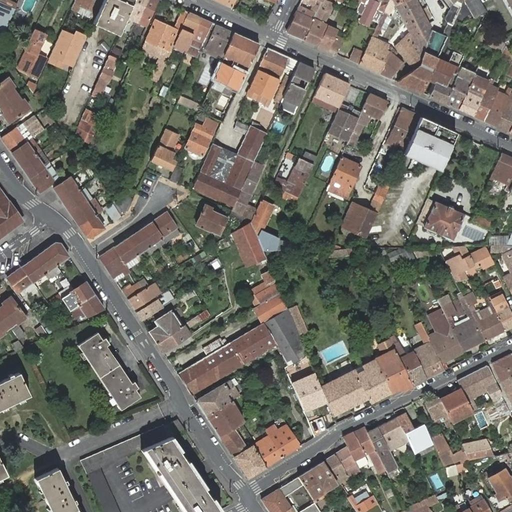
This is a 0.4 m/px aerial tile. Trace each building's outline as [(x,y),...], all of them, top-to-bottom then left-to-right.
[(100,0),(74,0),(71,8),(77,11),(80,5),(92,11),(90,15),(93,17),(95,12),(100,0)] [(103,0),(92,24),(97,26),(100,27),(117,34),(125,17),(132,0),(103,0)] [(132,0),(125,17),(134,21),(137,22),(146,0),(132,0)] [(146,26),(157,0),(146,0),(137,22),(146,26)] [(303,9),(298,6),(296,11),(286,32),(303,40),(313,19),(314,17),(318,8),(321,2),(316,0),(300,0),(301,0),(313,5),(310,14),(312,15),(311,18),(302,14),(303,9)] [(326,0),(321,0),(321,2),(318,8),(329,13),(334,3),(326,0)] [(357,8),(355,12),(361,15),(359,21),(368,26),(371,20),(378,23),(385,8),(388,0),(360,0),(360,2),(359,5),(357,8)] [(378,23),(376,26),(364,51),(358,64),(379,74),(391,48),(388,46),(389,45),(376,39),(381,28),(387,14),(393,1),(392,0),(388,0),(385,8),(378,23)] [(392,0),(405,24),(409,31),(422,55),(419,65),(413,69),(398,81),(397,82),(421,93),(428,79),(437,59),(447,36),(463,0),(457,0),(452,4),(445,17),(445,18),(445,19),(445,20),(445,21),(446,22),(447,22),(442,34),(430,30),(414,0),(392,0)] [(486,10),(480,0),(464,0),(474,17),(486,10)] [(0,33),(3,34),(15,9),(0,1),(0,33)] [(313,19),(303,40),(317,46),(336,54),(343,39),(335,35),(337,30),(327,25),(324,24),(329,13),(318,8),(314,17),(313,19)] [(188,12),(182,9),(173,29),(155,21),(142,49),(163,59),(167,60),(173,46),(173,45),(177,36),(180,29),(188,12)] [(201,18),(188,12),(180,29),(177,36),(173,45),(173,46),(185,52),(190,42),(193,35),(201,18)] [(391,17),(387,14),(381,28),(385,30),(391,17)] [(211,23),(201,18),(193,35),(190,42),(185,52),(196,56),(200,47),(211,23)] [(233,32),(211,23),(200,47),(208,50),(207,52),(218,56),(217,58),(221,59),(223,55),(233,32)] [(501,37),(496,27),(488,45),(501,51),(505,44),(501,37)] [(136,30),(132,28),(127,38),(132,40),(136,30)] [(45,34),(34,29),(24,49),(27,50),(18,68),(38,77),(46,58),(37,54),(45,34)] [(74,36),(61,30),(50,55),(73,66),(85,38),(75,34),(74,36)] [(394,46),(413,69),(419,65),(422,55),(409,31),(394,46)] [(259,44),(233,32),(223,55),(232,60),(229,67),(220,63),(213,78),(237,90),(245,74),(235,69),(238,62),(248,66),(259,44)] [(511,57),(508,49),(505,44),(501,51),(499,55),(510,64),(511,58),(511,57)] [(354,47),(349,60),(358,64),(364,51),(354,47)] [(288,57),(267,48),(257,71),(246,95),(255,99),(263,102),(262,104),(267,106),(270,98),(271,98),(270,97),(278,80),(284,66),(294,71),(298,62),(288,57)] [(396,53),(391,48),(379,74),(391,79),(402,62),(394,56),(396,53)] [(447,64),(437,59),(428,79),(435,83),(429,96),(444,103),(457,75),(455,74),(463,56),(452,51),(447,64)] [(73,66),(50,55),(47,62),(70,72),(73,66)] [(115,58),(108,55),(101,71),(95,85),(91,95),(99,98),(107,80),(109,75),(111,71),(110,70),(115,58)] [(3,56),(0,58),(0,61),(4,67),(9,64),(3,56)] [(292,75),(277,107),(293,114),(304,89),(295,85),(299,78),(308,82),(314,69),(298,62),(294,71),(292,75)] [(461,66),(457,75),(444,103),(458,109),(473,75),(474,72),(461,66)] [(277,107),(292,75),(286,73),(273,101),(275,102),(274,105),(277,107)] [(349,84),(324,73),(314,96),(338,107),(340,103),(349,84)] [(473,75),(458,109),(472,115),(487,81),(473,75)] [(0,88),(8,100),(16,94),(11,87),(14,86),(8,78),(0,83),(0,88)] [(308,82),(299,78),(295,85),(304,89),(308,82)] [(489,79),(487,81),(472,115),(483,121),(496,91),(489,88),(493,80),(489,79)] [(27,82),(26,84),(27,86),(33,93),(36,86),(27,82)] [(163,86),(159,94),(164,97),(168,88),(163,86)] [(504,95),(496,91),(483,121),(495,126),(507,98),(511,88),(507,87),(504,95)] [(38,91),(34,94),(38,100),(43,97),(38,91)] [(379,119),(387,101),(369,93),(361,112),(356,122),(352,131),(348,140),(346,144),(352,147),(355,141),(354,140),(362,125),(366,123),(371,115),(379,119)] [(21,100),(16,94),(8,100),(18,114),(28,106),(23,99),(21,100)] [(201,105),(180,96),(177,102),(199,111),(201,105)] [(338,107),(314,96),(311,101),(336,112),(338,107)] [(507,98),(495,126),(508,132),(511,123),(511,105),(508,103),(510,99),(507,98)] [(7,122),(18,114),(8,100),(0,105),(0,107),(4,112),(2,114),(7,122)] [(340,103),(338,107),(336,112),(328,131),(348,140),(352,131),(356,122),(361,112),(353,108),(351,112),(347,110),(348,106),(340,103)] [(419,116),(402,108),(386,143),(389,145),(388,148),(403,154),(403,153),(404,152),(419,116)] [(100,117),(85,109),(81,118),(83,119),(87,121),(83,130),(92,135),(100,117)] [(199,111),(196,117),(203,120),(205,114),(199,111)] [(55,122),(50,116),(47,112),(44,115),(51,124),(55,122)] [(1,138),(11,153),(26,142),(30,139),(44,130),(33,115),(24,122),(16,128),(1,138)] [(404,152),(403,153),(433,167),(439,169),(455,132),(449,130),(419,116),(404,152)] [(78,128),(83,130),(87,121),(83,119),(78,128)] [(194,123),(191,130),(192,131),(185,148),(202,156),(215,127),(200,120),(198,126),(194,123)] [(237,154),(212,143),(192,187),(233,206),(253,161),(266,133),(250,126),(250,127),(237,121),(234,129),(246,134),(237,154)] [(178,135),(164,129),(162,135),(158,142),(157,146),(150,161),(170,170),(174,161),(170,159),(172,153),(170,152),(178,135)] [(30,139),(26,142),(35,154),(39,151),(30,139)] [(11,153),(20,165),(35,154),(26,142),(11,153)] [(50,163),(41,150),(39,151),(35,154),(44,167),(50,163)] [(313,164),(316,157),(305,152),(302,159),(313,164)] [(511,181),(511,157),(500,153),(488,180),(492,182),(493,178),(507,184),(505,190),(508,191),(511,181)] [(20,165),(28,177),(44,167),(35,154),(20,165)] [(340,157),(326,189),(330,191),(331,189),(336,192),(346,196),(360,166),(340,157)] [(302,159),(299,158),(295,167),(288,182),(286,185),(284,191),(297,197),(313,164),(302,159)] [(253,161),(233,206),(231,211),(232,211),(241,215),(250,219),(254,209),(245,205),(242,204),(245,202),(260,170),(256,167),(258,164),(253,161)] [(54,181),(60,177),(50,163),(44,167),(54,181)] [(175,166),(169,180),(176,183),(182,169),(175,166)] [(39,192),(50,184),(54,181),(44,167),(28,177),(39,192)] [(53,188),(62,201),(78,190),(69,177),(53,188)] [(286,185),(275,179),(273,185),(284,191),(286,185)] [(378,186),(375,193),(384,197),(387,190),(378,186)] [(0,208),(8,202),(0,190),(0,208)] [(62,201),(70,214),(87,203),(78,190),(62,201)] [(384,197),(375,193),(372,200),(381,204),(384,197)] [(132,199),(120,194),(116,203),(125,215),(132,199)] [(101,212),(92,199),(87,203),(70,214),(79,226),(95,215),(101,212)] [(251,220),(250,222),(257,239),(259,235),(272,205),(260,200),(251,220)] [(346,227),(367,237),(381,204),(372,200),(368,210),(356,205),(346,227)] [(8,202),(0,208),(0,236),(22,220),(9,202),(8,202)] [(346,211),(340,225),(346,227),(356,205),(350,202),(346,211)] [(463,214),(434,202),(424,227),(452,239),(463,214)] [(114,222),(119,218),(119,214),(112,204),(105,209),(106,211),(114,222)] [(200,215),(222,226),(226,218),(210,210),(211,207),(205,204),(202,211),(201,211),(200,212),(201,213),(200,215)] [(243,217),(232,211),(229,216),(240,222),(243,217)] [(166,212),(151,222),(161,238),(164,242),(174,236),(174,237),(180,233),(176,227),(166,212)] [(79,226),(85,236),(90,237),(104,228),(95,215),(79,226)] [(211,231),(218,235),(222,226),(200,215),(197,222),(202,225),(201,228),(211,232),(211,231)] [(473,222),(488,228),(490,222),(476,216),(473,222)] [(151,222),(138,230),(149,246),(161,238),(151,222)] [(250,222),(232,233),(245,265),(261,259),(265,257),(264,255),(262,251),(257,239),(250,222)] [(218,235),(223,238),(232,233),(222,226),(218,235)] [(138,230),(126,239),(137,254),(140,259),(150,253),(150,254),(153,252),(152,251),(149,246),(138,230)] [(191,258),(201,252),(188,234),(182,237),(189,249),(191,247),(193,251),(176,261),(178,265),(191,258)] [(259,235),(257,239),(262,251),(269,251),(275,250),(277,243),(259,235)] [(501,245),(506,245),(507,242),(507,237),(489,237),(488,240),(488,245),(489,245),(501,245)] [(161,238),(149,246),(152,251),(164,242),(161,238)] [(126,239),(114,247),(124,262),(134,255),(137,254),(126,239)] [(302,242),(278,240),(277,243),(275,250),(293,250),(299,249),(302,242)] [(55,242),(45,250),(56,265),(68,256),(60,243),(55,242)] [(445,261),(455,281),(466,279),(461,269),(472,264),(476,271),(482,268),(481,264),(489,261),(490,264),(493,263),(485,245),(476,245),(479,250),(468,256),(463,246),(453,246),(458,255),(445,261)] [(114,247),(99,257),(109,272),(113,277),(123,270),(125,273),(130,270),(127,267),(124,262),(114,247)] [(372,259),(385,252),(383,247),(367,248),(372,259)] [(511,272),(503,277),(511,295),(511,294),(511,248),(505,252),(511,265),(511,272)] [(388,253),(391,260),(401,257),(402,259),(406,257),(410,267),(416,263),(410,250),(398,249),(388,253)] [(45,250),(33,258),(44,273),(56,265),(45,250)] [(201,252),(191,258),(195,264),(206,257),(203,251),(201,252)] [(269,251),(262,251),(264,255),(265,255),(269,264),(274,262),(269,251)] [(124,262),(127,267),(140,259),(137,254),(134,255),(124,262)] [(33,258),(21,267),(32,282),(44,273),(33,258)] [(218,261),(210,266),(215,273),(223,268),(218,261)] [(56,265),(44,273),(49,279),(60,271),(56,265)] [(155,270),(159,277),(167,273),(162,266),(155,270)] [(32,282),(21,267),(7,277),(18,292),(32,282)] [(123,270),(113,277),(115,281),(125,273),(123,270)] [(255,294),(261,303),(279,292),(270,270),(261,274),(265,281),(266,283),(268,282),(270,285),(255,294)] [(490,274),(495,286),(501,283),(496,271),(490,274)] [(94,294),(86,281),(74,290),(70,292),(63,297),(62,297),(61,299),(69,311),(70,310),(74,308),(79,304),(94,294)] [(249,298),(255,307),(261,303),(255,294),(270,285),(268,282),(266,283),(265,281),(246,292),(249,298)] [(18,292),(22,298),(36,287),(32,282),(18,292)] [(142,289),(138,282),(123,292),(127,299),(136,293),(142,289)] [(142,289),(136,293),(127,299),(133,308),(160,291),(154,282),(153,283),(142,289)] [(59,293),(62,297),(63,297),(70,292),(74,290),(71,285),(59,293)] [(182,304),(196,295),(192,288),(177,297),(182,304)] [(254,307),(253,308),(260,319),(262,323),(286,308),(279,292),(261,303),(255,307),(254,307)] [(485,340),(505,330),(496,312),(493,305),(489,307),(493,314),(480,320),(476,313),(471,304),(476,301),(471,292),(463,296),(464,297),(468,306),(485,340)] [(9,297),(17,308),(21,304),(13,294),(9,297)] [(104,309),(94,294),(79,304),(82,310),(83,311),(87,317),(104,309)] [(505,330),(511,326),(511,315),(508,307),(502,294),(490,300),(493,305),(496,312),(505,330)] [(0,306),(0,313),(3,318),(17,308),(9,297),(2,302),(3,304),(0,306)] [(469,319),(455,326),(451,316),(456,314),(451,304),(442,309),(450,326),(462,351),(485,340),(468,306),(464,297),(460,299),(469,319)] [(136,313),(141,320),(162,307),(157,300),(136,313)] [(82,310),(79,304),(74,308),(70,310),(74,317),(83,311),(82,310)] [(295,306),(287,310),(295,328),(303,325),(295,306)] [(489,307),(476,313),(480,320),(493,314),(489,307)] [(3,318),(9,326),(10,326),(16,322),(17,324),(25,318),(17,308),(3,318)] [(177,373),(191,394),(245,362),(274,344),(280,354),(300,342),(298,335),(295,328),(287,310),(286,308),(262,323),(232,341),(224,346),(207,356),(177,373)] [(440,362),(462,351),(450,326),(445,317),(442,309),(429,315),(437,332),(428,337),(440,362)] [(149,331),(156,342),(183,325),(178,318),(176,319),(170,311),(154,321),(157,326),(149,331)] [(48,323),(40,313),(36,315),(44,326),(48,323)] [(183,325),(185,329),(200,320),(197,315),(183,325)] [(3,318),(0,319),(0,335),(4,333),(2,331),(9,326),(3,318)] [(426,378),(444,369),(440,362),(428,337),(420,322),(415,324),(425,345),(413,351),(426,378)] [(43,327),(42,325),(36,329),(42,338),(49,335),(43,327)] [(156,342),(162,352),(188,334),(185,329),(183,325),(156,342)] [(303,325),(295,328),(298,335),(306,332),(303,325)] [(77,345),(120,409),(140,396),(134,389),(137,387),(133,381),(130,383),(105,345),(108,343),(104,337),(101,339),(96,332),(77,345)] [(412,385),(426,378),(413,351),(404,355),(394,335),(389,338),(389,339),(393,347),(412,385)] [(203,349),(207,356),(224,346),(220,339),(203,349)] [(404,389),(412,385),(393,347),(389,339),(378,345),(383,354),(374,359),(376,362),(382,375),(387,386),(390,392),(398,387),(404,389)] [(12,344),(15,351),(22,348),(18,341),(12,344)] [(280,354),(287,366),(295,361),(306,355),(300,342),(280,354)] [(511,357),(510,353),(492,363),(501,380),(511,374),(511,357)] [(306,355),(295,361),(301,373),(312,368),(306,355)] [(327,383),(320,387),(326,401),(332,415),(341,410),(367,397),(387,386),(382,375),(376,362),(374,359),(363,365),(366,371),(356,376),(353,370),(327,383)] [(494,382),(486,365),(457,380),(461,389),(465,397),(494,382)] [(0,380),(0,408),(29,394),(18,372),(0,380)] [(303,410),(326,401),(320,387),(313,372),(291,381),(303,410)] [(511,374),(501,380),(509,396),(511,394),(511,374)] [(196,402),(205,415),(229,401),(230,401),(239,395),(230,379),(223,384),(197,399),(196,402)] [(496,385),(494,382),(465,397),(466,400),(470,398),(496,385)] [(465,397),(461,389),(439,399),(450,422),(467,414),(471,422),(476,419),(472,411),(468,404),(466,400),(465,397)] [(439,399),(437,395),(424,402),(432,420),(442,415),(444,418),(443,419),(448,428),(452,426),(450,422),(439,399)] [(205,415),(219,436),(232,428),(241,423),(243,422),(230,401),(229,401),(205,415)] [(472,402),(468,404),(472,411),(476,409),(473,401),(472,402)] [(276,409),(272,404),(255,414),(259,420),(276,409)] [(281,457),(300,446),(286,425),(277,412),(268,418),(272,425),(265,429),(268,436),(271,440),(281,457)] [(405,412),(396,417),(407,440),(411,447),(420,443),(410,422),(405,412)] [(407,440),(396,417),(377,426),(388,450),(404,441),(407,440)] [(183,428),(177,419),(168,425),(174,434),(183,428)] [(414,420),(410,422),(420,443),(424,441),(416,424),(414,420)] [(428,433),(421,421),(416,424),(424,441),(426,445),(432,442),(428,433)] [(143,448),(169,437),(164,424),(80,460),(86,473),(99,467),(143,448)] [(366,432),(364,426),(353,432),(343,437),(347,446),(353,460),(368,452),(375,465),(381,461),(366,432)] [(388,450),(377,426),(366,432),(381,461),(387,472),(393,469),(397,467),(388,450)] [(233,457),(247,478),(265,467),(255,450),(253,447),(252,446),(246,449),(232,428),(219,436),(233,457)] [(432,431),(428,433),(432,442),(443,465),(453,461),(453,462),(459,460),(460,463),(465,462),(467,461),(469,461),(464,450),(462,451),(461,449),(451,454),(441,434),(434,437),(432,431)] [(257,448),(271,440),(268,436),(254,444),(255,446),(253,447),(255,450),(257,448)] [(179,451),(169,437),(143,448),(170,488),(185,511),(215,511),(219,510),(211,499),(207,494),(199,481),(194,474),(191,469),(182,456),(179,451)] [(483,437),(460,442),(464,450),(469,461),(493,456),(483,437)] [(265,467),(281,457),(271,440),(257,448),(255,450),(265,467)] [(353,460),(347,446),(326,459),(340,482),(349,477),(360,471),(353,460)] [(337,482),(323,460),(319,463),(310,468),(314,474),(320,483),(323,488),(324,491),(337,482)] [(375,465),(378,472),(385,468),(381,461),(375,465)] [(456,468),(457,472),(467,469),(465,462),(460,463),(455,465),(456,468)] [(455,465),(445,467),(446,471),(448,477),(458,474),(457,472),(456,468),(455,465)] [(34,478),(50,511),(77,511),(69,493),(66,488),(57,467),(34,478)] [(118,511),(99,467),(86,473),(103,511),(118,511)] [(310,468),(297,477),(302,485),(310,496),(313,501),(326,493),(324,491),(323,488),(320,483),(314,474),(310,468)] [(511,487),(511,486),(511,485),(511,481),(508,475),(508,476),(504,468),(487,477),(496,493),(494,494),(497,500),(505,495),(506,496),(508,501),(511,498),(511,487)] [(281,486),(261,499),(269,511),(319,511),(320,511),(319,511),(314,503),(299,511),(294,511),(291,507),(284,497),(302,485),(297,477),(281,486)] [(366,492),(354,499),(358,505),(370,497),(366,492)] [(351,495),(347,498),(356,511),(361,511),(377,503),(373,496),(370,497),(358,505),(354,499),(351,495)] [(469,502),(471,506),(482,499),(480,495),(469,502)] [(421,504),(423,508),(428,506),(438,501),(436,497),(421,504)] [(468,511),(489,511),(482,499),(471,506),(466,509),(468,511)] [(460,511),(466,509),(465,502),(457,507),(460,511)]
